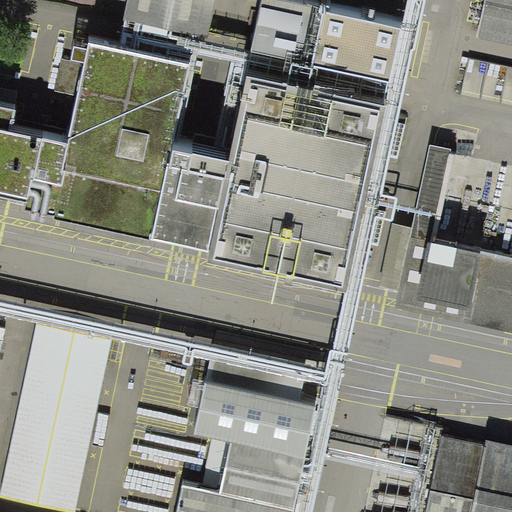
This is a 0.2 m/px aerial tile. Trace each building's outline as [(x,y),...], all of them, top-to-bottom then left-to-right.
[(215,0),(131,0),(128,15),(210,32),(215,0)] [(314,4),(296,0),(260,0),(251,48),(303,59),(394,76),(405,20),(314,4)] [(511,0),(484,0),(476,37),(511,44),(511,0)] [(23,99),(0,93),(0,197),(24,202),(161,232),(228,245),(359,273),(396,96),(265,69),(248,155),(180,141),(197,60),(89,38),(69,132),(40,126),(18,121),(23,99)] [(511,65),(463,56),(456,93),(511,103),(511,65)] [(454,148),(429,143),(411,232),(436,237),(454,148)] [(511,253),(436,237),(427,236),(415,290),(511,310),(511,253)] [(114,345),(37,328),(1,493),(79,510),(114,345)] [(327,379),(210,356),(205,379),(322,402),(327,379)] [(205,379),(194,433),(230,440),(311,457),(322,402),(205,379)] [(511,511),(511,444),(444,430),(426,511),(511,511)] [(230,440),(219,492),(300,509),(311,457),(230,440)] [(219,492),(183,484),(176,511),(298,511),(299,509),(219,492)]
